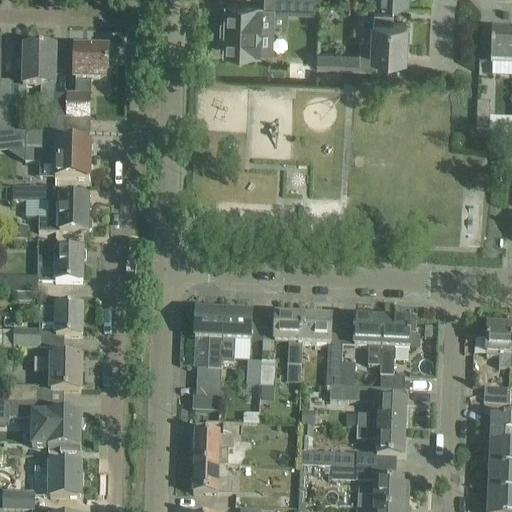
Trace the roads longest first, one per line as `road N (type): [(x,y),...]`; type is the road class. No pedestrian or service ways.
road 1 (residential): [(456,283),(164,268)]
road 2 (residential): [(164,268),(172,0)]
road 3 (residential): [(156,511),(164,268)]
road 4 (residential): [(446,511),(456,283)]
